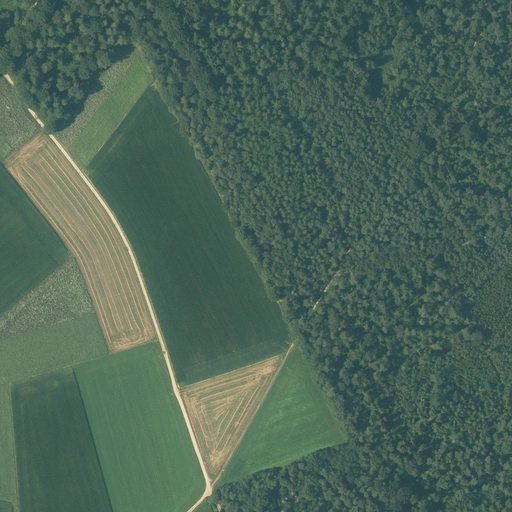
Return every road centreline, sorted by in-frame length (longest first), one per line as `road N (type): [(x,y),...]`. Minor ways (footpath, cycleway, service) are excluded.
road 1 (track): [(210,488),(133,256),(0,66)]
road 2 (track): [(321,297),(430,511)]
road 3 (track): [(321,297),(210,488)]
road 4 (track): [(410,148),(502,0)]
road 5 (track): [(410,148),(321,297)]
road 6 (track): [(410,148),(456,247),(511,230)]
road 7 (track): [(327,286),(456,247)]
